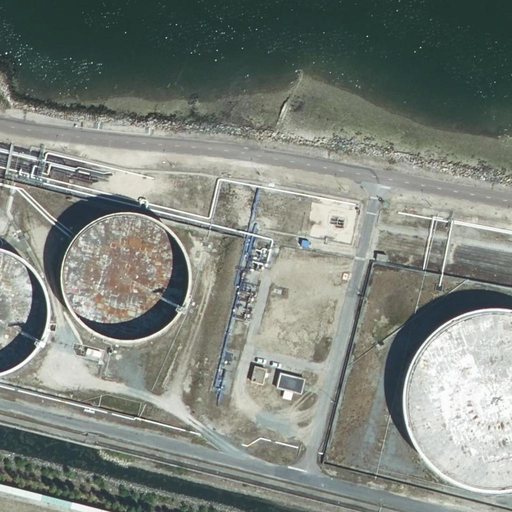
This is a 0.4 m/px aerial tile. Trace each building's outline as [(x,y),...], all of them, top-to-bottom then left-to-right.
[(61,272),(60,280),(60,281),(61,286),(62,293),(64,301),(65,305),(69,313),(72,318),(77,324),(83,330),(87,333),(92,336),(98,340),(103,342),(109,343),(114,345),(120,345),(126,346),(133,345),(139,344),(145,343),(150,341),(156,338),(162,334),(166,332),(170,328),(174,324),(179,318),(182,313),(185,308),(187,302),(189,297),(190,291),(191,286),(191,278),(190,273),(189,267),(187,259),(185,255),(182,248),(178,242),(176,239),(170,233),(165,228),(158,224),(153,221),(149,219),(142,217),(133,216),(129,215),(120,215),(115,216),(107,218),(101,220),(93,224),(86,228),(83,231),(78,236),(73,241),(71,245),(67,251),(64,259),(62,266),(61,272)] [(0,376),(4,375),(10,373),(16,370),(22,366),(27,362),(31,358),(36,353),(38,350),(42,343),(44,337),(46,332),(48,327),(49,319),(49,307),(48,299),(46,293),(43,286),(40,280),(38,276),(33,270),(29,266),(26,263),(20,259),(15,256),(8,253),(5,251),(0,249),(0,376)] [(412,446),(415,451),(416,453),(421,461),(428,468),(435,474),(443,480),(449,484),(458,489),(466,491),(475,494),(485,495),(493,496),(503,495),(511,494),(511,311),(503,310),(495,310),(485,310),(477,312),(468,314),(462,316),(453,320),(443,325),(436,330),(428,338),(421,345),(417,352),(412,360),(409,366),(405,375),(403,384),(402,391),(401,400),(401,410),(402,417),(405,428),(407,435),(412,446)] [(255,368),(251,383),(262,385),(266,371),(255,368)] [(281,373),(277,390),(302,396),(306,380),(281,373)]
